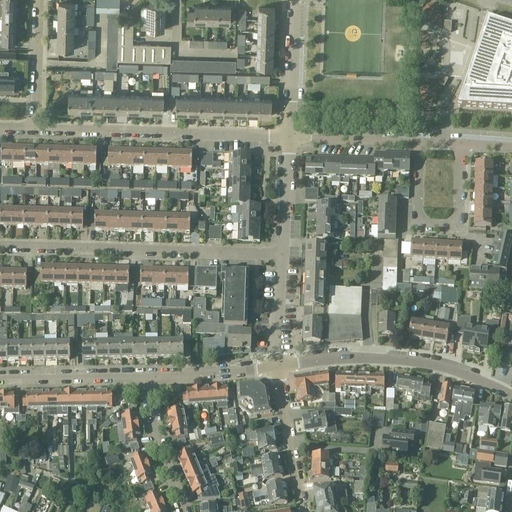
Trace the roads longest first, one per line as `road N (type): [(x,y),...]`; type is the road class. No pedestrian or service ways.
road 1 (residential): [(283,252),(0,245)]
road 2 (residential): [(35,129),(289,137)]
road 3 (residential): [(511,395),(466,374),(389,358),(276,366)]
road 4 (residential): [(460,143),(458,209),(451,222),(432,224),(417,208),(419,141)]
road 5 (residential): [(150,376),(0,379)]
road 6 (residential): [(303,511),(276,366)]
road 7 (residential): [(183,511),(153,428),(150,376)]
road 8 (residential): [(289,137),(294,0)]
road 9 (residential): [(419,141),(289,137)]
road 10 (residential): [(35,129),(39,0)]
road 11 (residential): [(276,366),(150,376)]
